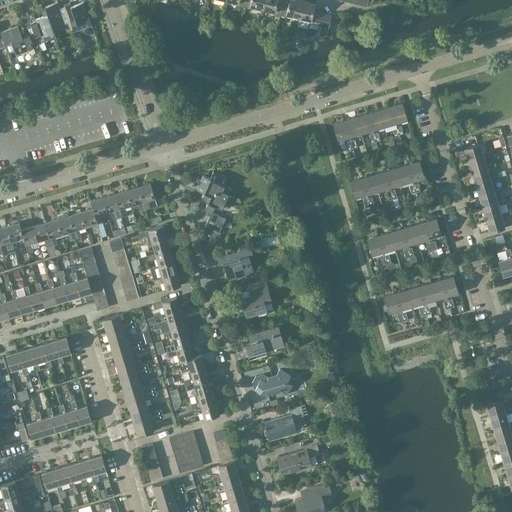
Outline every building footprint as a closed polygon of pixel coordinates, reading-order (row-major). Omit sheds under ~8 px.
[(261,9),(263,0),(244,0),(242,7),(252,9),(252,7),(261,9)] [(276,0),(263,0),(261,9),(274,12),(273,14),(279,16),(282,4),(276,2),(276,0)] [(298,18),(302,1),(299,0),(289,0),(288,5),(282,4),(279,16),(285,17),(286,15),(298,18)] [(57,1),(44,6),(47,14),(52,28),(52,27),(64,23),(66,31),(72,29),(71,27),(64,6),(59,8),(57,1)] [(309,23),(316,25),(319,13),(313,11),(315,4),(302,1),(298,18),(310,21),(309,23)] [(69,2),(63,4),(64,6),(71,27),(76,25),(78,28),(91,24),(83,2),(71,6),(69,2)] [(316,25),(322,26),(325,14),(319,13),(316,25)] [(22,37),(3,44),(4,46),(7,53),(14,51),(15,54),(18,53),(33,48),(35,52),(40,51),(37,43),(29,21),(27,14),(21,16),(28,35),(22,37)] [(47,14),(29,21),(37,43),(46,40),(46,35),(54,32),(52,27),(52,28),(47,14)] [(325,14),(322,26),(327,27),(330,16),(325,14)] [(0,47),(4,46),(3,44),(22,37),(17,25),(9,28),(0,31),(0,47)] [(401,103),(390,106),(394,123),(406,119),(401,103)] [(390,106),(378,110),(383,126),(394,123),(390,106)] [(372,129),(383,126),(378,110),(367,113),(372,129)] [(367,113),(355,116),(360,133),(372,129),(367,113)] [(355,116),(344,120),(349,136),(360,133),(355,116)] [(337,140),(349,136),(344,120),(332,123),(337,140)] [(465,147),(468,159),(482,155),(482,153),(479,143),(465,147)] [(468,159),(472,171),(486,167),(485,165),(483,157),(491,155),(490,150),(482,153),(482,155),(468,159)] [(418,161),(407,164),(411,181),(423,177),(418,161)] [(472,171),(475,183),(490,179),(489,177),(487,169),(495,167),(494,163),(485,165),(486,167),(472,171)] [(407,164),(395,167),(400,184),(411,181),(407,164)] [(389,187),(400,184),(395,167),(384,171),(389,187)] [(199,200),(230,188),(223,184),(227,177),(213,171),(209,178),(202,175),(196,190),(203,193),(199,200)] [(377,191),(389,187),(384,171),(372,174),(377,191)] [(372,174),(361,177),(366,194),(377,191),(372,174)] [(475,183),(479,195),(493,191),(493,189),(490,181),(499,179),(497,174),(489,177),(490,179),(475,183)] [(354,198),(366,194),(361,177),(349,181),(354,198)] [(137,185),(144,209),(150,207),(147,198),(154,196),(149,182),(137,185)] [(139,210),(144,209),(137,185),(125,189),(130,204),(130,206),(137,204),(139,210)] [(479,195),(482,207),(497,203),(496,201),(494,194),(502,191),(501,187),(493,189),(493,191),(479,195)] [(227,194),(230,188),(199,200),(204,202),(205,204),(203,209),(210,213),(204,226),(213,230),(212,232),(217,235),(218,233),(219,232),(222,233),(223,230),(220,228),(225,216),(218,213),(218,215),(213,213),(212,211),(214,205),(221,208),(224,201),(231,204),(234,197),(227,194)] [(114,193),(120,216),(126,214),(123,205),(130,204),(125,189),(114,193)] [(115,217),(120,216),(114,193),(102,196),(106,211),(107,214),(113,212),(115,217)] [(90,200),(96,223),(102,221),(99,213),(106,211),(102,196),(90,200)] [(482,207),(486,219),(500,215),(500,213),(497,205),(505,203),(504,199),(496,201),(497,203),(482,207)] [(91,207),(79,211),(84,225),(90,223),(93,232),(99,230),(96,223),(90,200),(89,200),(91,207)] [(508,210),(500,213),(500,215),(486,219),(489,231),(504,227),(501,217),(509,215),(508,210)] [(67,215),(74,238),(80,236),(77,227),(84,225),(79,211),(67,215)] [(57,218),(55,218),(61,236),(67,234),(68,239),(74,238),(67,215),(64,216),(63,214),(62,213),(57,214),(56,216),(57,218)] [(147,219),(149,225),(149,226),(162,222),(160,216),(147,219)] [(55,218),(43,222),(50,245),(56,243),(54,238),(61,236),(55,218)] [(436,218),(424,221),(429,238),(441,234),(436,218)] [(21,253),(26,252),(17,221),(5,225),(11,243),(17,241),(21,253)] [(29,242),(37,240),(32,225),(20,229),(18,221),(17,221),(26,252),(32,251),(29,242)] [(124,223),(125,230),(135,228),(133,221),(124,223)] [(424,221),(412,225),(417,241),(429,238),(424,221)] [(32,225),(37,240),(42,238),(45,247),(50,245),(43,222),(32,225)] [(147,241),(151,240),(165,236),(161,224),(138,231),(140,236),(145,235),(147,241)] [(4,245),(11,243),(5,225),(0,226),(0,250),(1,252),(2,258),(5,258),(7,252),(4,245)] [(412,225),(401,228),(406,245),(417,241),(412,225)] [(394,248),(406,245),(401,228),(389,231),(394,248)] [(389,231),(378,235),(383,251),(394,248),(389,231)] [(371,255),(383,251),(378,235),(366,238),(371,255)] [(144,249),(145,255),(169,248),(165,236),(151,240),(153,247),(144,249)] [(109,244),(110,250),(122,246),(121,240),(109,244)] [(122,246),(110,250),(112,255),(124,252),(122,246)] [(156,258),(158,264),(172,260),(169,248),(145,255),(147,260),(156,258)] [(247,255),(251,254),(249,248),(216,258),(219,264),(222,263),(227,281),(236,278),(233,269),(241,267),(243,274),(252,271),(247,255)] [(79,252),(81,258),(93,255),(91,249),(79,252)] [(511,266),(509,257),(511,256),(509,249),(504,250),(507,258),(497,260),(502,276),(511,272),(511,266)] [(66,260),(76,257),(74,250),(64,253),(66,260)] [(112,255),(114,261),(126,257),(124,252),(112,255)] [(81,258),(83,264),(94,260),(93,255),(81,258)] [(30,257),(32,271),(43,270),(41,256),(30,257)] [(114,261),(116,267),(127,263),(126,257),(114,261)] [(94,260),(83,264),(84,270),(96,266),(94,260)] [(172,260),(158,264),(149,267),(152,279),(176,272),(172,260)] [(116,267),(117,272),(129,268),(127,263),(116,267)] [(15,264),(2,272),(7,280),(20,272),(15,264)] [(57,265),(59,271),(67,298),(79,295),(72,272),(70,272),(72,280),(65,282),(63,276),(64,275),(61,264),(57,265)] [(98,272),(96,266),(84,270),(86,275),(98,272)] [(129,268),(117,272),(119,277),(131,274),(129,268)] [(50,278),(48,279),(55,302),(67,298),(59,271),(54,272),(56,278),(58,277),(60,284),(52,286),(50,278)] [(74,271),(72,272),(79,295),(91,291),(89,286),(88,281),(86,276),(77,279),(74,271)] [(86,275),(86,276),(88,281),(100,277),(98,272),(86,275)] [(180,284),(176,272),(152,279),(153,280),(154,284),(163,282),(165,288),(180,284)] [(119,277),(121,283),(133,280),(131,274),(119,277)] [(453,275),(441,279),(446,295),(458,292),(453,275)] [(100,277),(88,281),(89,286),(101,283),(100,277)] [(245,283),(247,289),(264,284),(262,278),(245,283)] [(38,282),(36,282),(43,305),(55,302),(48,279),(46,279),(48,287),(41,289),(38,282)] [(441,279),(429,282),(434,299),(446,295),(441,279)] [(121,283),(122,289),(134,285),(133,280),(121,283)] [(27,285),(24,286),(31,309),(43,305),(36,282),(34,283),(36,291),(29,293),(27,285)] [(429,282),(418,286),(423,302),(434,299),(429,282)] [(101,283),(89,286),(91,291),(91,292),(103,288),(101,283)] [(134,285),(122,289),(124,294),(136,290),(134,285)] [(15,289),(12,289),(19,313),(31,309),(24,286),(22,286),(25,294),(17,297),(15,289)] [(264,303),(270,301),(266,286),(239,294),(246,317),(266,311),(264,303)] [(418,286),(406,289),(411,306),(423,302),(418,286)] [(103,288),(91,292),(93,297),(105,294),(103,288)] [(7,316),(19,313),(12,289),(10,290),(12,298),(5,300),(3,292),(0,293),(7,316)] [(406,289),(395,292),(400,309),(411,306),(406,289)] [(138,297),(136,290),(124,294),(126,300),(138,297)] [(388,313),(400,309),(395,292),(383,296),(388,313)] [(106,299),(105,294),(93,297),(94,303),(106,299)] [(164,312),(179,308),(175,296),(152,303),(153,308),(162,305),(164,312)] [(108,305),(106,299),(94,303),(96,309),(108,305)] [(157,322),(159,327),(183,320),(179,308),(164,312),(166,319),(157,322)] [(102,318),(105,330),(122,325),(118,313),(102,318)] [(171,336),(189,331),(187,324),(186,323),(184,324),(183,320),(159,327),(161,332),(169,330),(171,336)] [(105,330),(109,341),(125,336),(122,325),(105,330)] [(265,349),(283,344),(278,326),(248,335),(250,342),(244,344),(249,359),(266,354),(265,349)] [(189,331),(171,336),(173,342),(165,345),(166,351),(190,343),(188,339),(190,338),(191,337),(189,331)] [(65,336),(53,340),(60,363),(63,362),(61,354),(70,351),(65,336)] [(125,336),(109,341),(112,353),(129,348),(125,336)] [(58,363),(60,363),(53,340),(41,344),(48,366),(51,365),(48,358),(56,355),(58,363)] [(191,348),(190,343),(166,351),(168,356),(177,353),(179,360),(197,355),(195,348),(193,348),(191,348)] [(46,367),(48,366),(41,344),(29,347),(36,370),(39,369),(37,361),(44,359),(46,367)] [(308,344),(299,347),(301,354),(310,351),(308,344)] [(34,371),(36,370),(29,347),(17,351),(24,373),(27,372),(25,365),(32,363),(34,371)] [(132,359),(129,348),(112,353),(116,364),(132,359)] [(22,374),(24,373),(17,351),(5,354),(9,369),(20,366),(22,374)] [(197,355),(179,360),(177,361),(181,373),(187,371),(204,366),(200,354),(197,355)] [(136,371),(132,359),(116,364),(119,376),(136,371)] [(204,366),(187,371),(189,377),(183,379),(185,385),(208,378),(204,366)] [(260,379),(254,390),(265,396),(281,391),(287,394),(296,378),(279,369),(276,374),(268,376),(265,382),(260,379)] [(119,376),(123,388),(139,383),(136,371),(119,376)] [(78,374),(80,381),(88,378),(86,372),(78,374)] [(211,390),(208,378),(185,385),(186,390),(192,388),(194,395),(211,390)] [(123,388),(126,399),(143,394),(139,383),(123,388)] [(177,389),(169,391),(171,397),(179,395),(177,389)] [(215,402),(211,390),(194,395),(196,401),(190,403),(192,409),(215,402)] [(126,399),(130,411),(146,406),(143,394),(126,399)] [(1,402),(0,397),(0,408),(1,408),(7,406),(8,406),(7,400),(1,402)] [(74,400),(71,401),(78,424),(90,420),(86,405),(77,407),(74,400)] [(486,405),(490,417),(505,412),(505,414),(511,412),(511,408),(511,407),(504,410),(501,400),(486,405)] [(66,427),(78,424),(71,401),(70,401),(72,409),(64,411),(62,403),(60,404),(66,427)] [(215,402),(192,409),(193,414),(202,412),(204,419),(219,414),(215,402)] [(54,430),(66,427),(60,404),(58,405),(60,413),(53,415),(51,407),(48,408),(54,430)] [(278,417),(263,422),(265,426),(264,426),(266,434),(268,434),(269,439),(297,431),(296,429),(306,426),(302,415),(307,413),(304,404),(289,409),(291,416),(278,419),(278,417)] [(146,406),(130,411),(133,422),(150,417),(146,406)] [(38,411),(36,411),(42,434),(54,430),(48,408),(46,408),(48,416),(41,418),(38,411)] [(30,438),(42,434),(36,411),(34,412),(36,420),(26,423),(30,438)] [(508,424),(509,426),(511,425),(511,420),(507,422),(505,414),(505,412),(490,417),(493,429),(508,424)] [(153,429),(150,417),(133,422),(137,434),(153,429)] [(511,433),(511,434),(509,426),(508,424),(493,429),(497,441),(511,436),(511,437),(511,433)] [(0,433),(8,431),(12,430),(10,425),(0,428),(0,427),(0,433)] [(24,427),(18,429),(21,442),(28,439),(24,427)] [(193,430),(181,434),(183,440),(195,436),(193,430)] [(213,433),(215,441),(226,437),(224,430),(213,433)] [(9,437),(8,431),(0,433),(0,446),(3,446),(1,439),(9,437)] [(169,437),(171,444),(183,440),(181,434),(169,437)] [(197,442),(195,436),(183,440),(184,446),(197,442)] [(511,449),(511,437),(511,436),(497,441),(500,453),(511,449)] [(228,442),(226,437),(215,441),(216,446),(228,442)] [(183,440),(171,444),(173,449),(184,446),(183,440)] [(197,442),(184,446),(186,452),(199,448),(197,442)] [(216,446),(218,452),(230,449),(228,442),(216,446)] [(142,452),(154,448),(152,443),(140,446),(142,452)] [(308,457),(320,454),(317,444),(278,455),(284,475),(310,467),(308,457)] [(186,452),(184,446),(173,449),(174,455),(186,452)] [(142,452),(144,458),(155,454),(154,448),(142,452)] [(199,448),(186,452),(188,457),(200,454),(199,448)] [(230,449),(218,452),(220,458),(231,454),(230,449)] [(511,449),(500,453),(504,465),(511,462),(511,449)] [(186,452),(174,455),(176,461),(188,457),(186,452)] [(101,454),(89,458),(95,481),(99,480),(96,472),(105,469),(101,454)] [(144,458),(146,464),(157,460),(155,454),(144,458)] [(202,459),(200,454),(188,457),(189,463),(202,459)] [(233,460),(231,454),(220,458),(222,464),(233,460)] [(189,463),(188,457),(176,461),(178,467),(189,463)] [(94,481),(95,481),(89,458),(77,461),(83,484),(86,483),(84,476),(92,473),(94,481)] [(204,465),(202,459),(189,463),(191,469),(204,465)] [(146,464),(147,470),(159,466),(157,460),(146,464)] [(233,460),(222,464),(217,465),(220,475),(212,477),(213,479),(237,472),(233,460)] [(82,485),(83,484),(77,461),(65,465),(73,494),(77,493),(76,487),(75,487),(72,479),(80,477),(82,485)] [(191,469),(189,463),(178,467),(180,472),(191,469)] [(70,495),(73,494),(65,465),(53,468),(60,491),(62,497),(66,496),(64,490),(63,491),(60,483),(68,480),(70,489),(68,489),(70,495)] [(147,470),(149,476),(161,472),(159,466),(147,470)] [(58,492),(60,491),(53,468),(41,472),(45,487),(56,484),(58,492)] [(161,472),(149,476),(151,481),(162,477),(161,472)] [(216,489),(216,491),(240,484),(237,472),(213,479),(214,482),(222,479),(224,486),(216,489)] [(38,474),(32,475),(32,476),(35,488),(42,486),(38,474)] [(0,484),(0,489),(2,497),(17,493),(15,486),(24,484),(22,478),(0,484)] [(152,485),(155,496),(172,492),(168,480),(152,485)] [(322,497),(331,494),(328,483),(310,488),(312,495),(295,500),(298,511),(324,511),(326,511),(322,497)] [(240,484),(216,491),(217,493),(225,491),(227,498),(219,501),(220,503),(244,496),(240,484)] [(104,486),(97,488),(99,496),(106,494),(104,486)] [(172,492),(155,496),(159,508),(175,503),(172,492)] [(17,493),(2,497),(6,509),(29,502),(28,497),(19,499),(17,493)] [(225,511),(234,511),(247,508),(244,496),(220,503),(221,505),(229,503),(231,510),(225,511)] [(37,500),(29,502),(6,509),(6,511),(25,511),(25,509),(39,505),(37,500)] [(159,508),(160,511),(177,511),(175,503),(159,508)]
